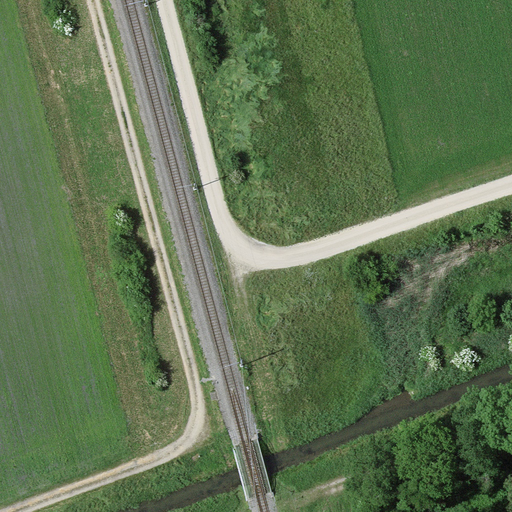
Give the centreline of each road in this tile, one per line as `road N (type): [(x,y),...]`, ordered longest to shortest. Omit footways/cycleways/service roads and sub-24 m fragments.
road 1 (track): [(17,511),(173,451),(198,412),(92,0)]
road 2 (track): [(511,186),(290,256),(252,250),(225,228),(218,209),(163,0)]
road 3 (track): [(289,503),(511,421)]
